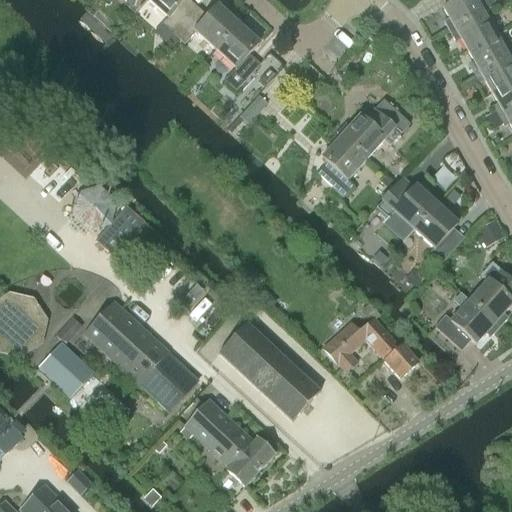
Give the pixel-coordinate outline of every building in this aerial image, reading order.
[(128,0),(125,3),(125,8),(134,16),(147,1),(148,1),(148,0),(128,0)] [(162,25),(174,36),(197,10),(186,0),(148,0),(148,1),(167,19),(162,25)] [(444,26),(449,34),(482,15),(473,0),(457,0),(442,9),(450,22),(444,26)] [(197,10),(174,36),(184,45),(195,33),(215,52),(242,23),(232,14),(229,18),(217,8),(207,18),(197,10)] [(482,15),(449,34),(453,41),(459,38),(466,51),(494,36),(482,15)] [(242,23),(215,52),(235,70),(224,81),(236,91),(259,66),(248,55),(258,45),(246,34),(249,30),(242,23)] [(468,67),(473,76),(506,57),(494,36),(466,51),(474,64),(468,67)] [(511,67),(506,57),(473,76),(477,84),(483,80),(490,93),(511,81),(511,67)] [(256,83),(263,89),(274,77),(267,71),(256,83)] [(492,111),(497,119),(511,110),(511,81),(490,93),(498,107),(492,111)] [(258,97),(238,120),(247,128),(267,105),(258,97)] [(343,125),(335,133),(365,161),(382,142),(388,147),(409,124),(383,100),(364,121),(359,117),(348,130),(343,125)] [(511,110),(497,119),(501,127),(507,124),(511,133),(511,110)] [(346,181),(365,161),(335,133),(327,142),(332,147),(321,160),(325,164),(315,175),(342,199),(352,187),(346,181)] [(400,182),(376,209),(387,220),(382,226),(402,244),(413,232),(440,202),(431,194),(427,199),(416,188),(412,193),(400,182)] [(75,195),(71,217),(87,232),(109,225),(113,204),(96,188),(75,195)] [(449,210),(440,202),(413,232),(433,249),(426,256),(438,267),(463,239),(453,231),(457,226),(444,214),(449,210)] [(95,243),(113,259),(140,227),(122,211),(95,243)] [(486,282),(468,302),(499,329),(507,320),(502,317),(511,306),(511,303),(508,300),(511,295),(511,284),(490,265),(480,277),(486,282)] [(491,338),(499,329),(468,302),(450,322),(444,317),(434,328),(460,352),(470,341),(476,346),(487,334),(491,338)] [(0,349),(1,350),(7,352),(14,353),(20,352),(26,350),(31,346),(36,341),(38,335),(39,328),(38,321),(35,315),(32,310),(26,306),(20,304),(14,303),(7,304),(1,306),(0,307),(0,349)] [(84,335),(138,386),(168,414),(197,383),(112,305),(84,335)] [(322,351),(345,376),(357,365),(349,356),(364,342),(383,363),(398,380),(417,364),(398,343),(395,346),(373,321),(357,333),(351,325),(322,351)] [(246,326),(218,356),(291,424),(319,394),(246,326)] [(61,346),(38,370),(70,400),(93,376),(61,346)] [(226,473),(244,490),(274,458),(255,441),(252,444),(208,403),(184,429),(229,470),(226,473)] [(0,461),(22,439),(0,417),(0,461)] [(76,473),(65,483),(79,498),(90,487),(76,473)] [(68,511),(60,503),(45,489),(44,487),(19,511),(68,511)]
